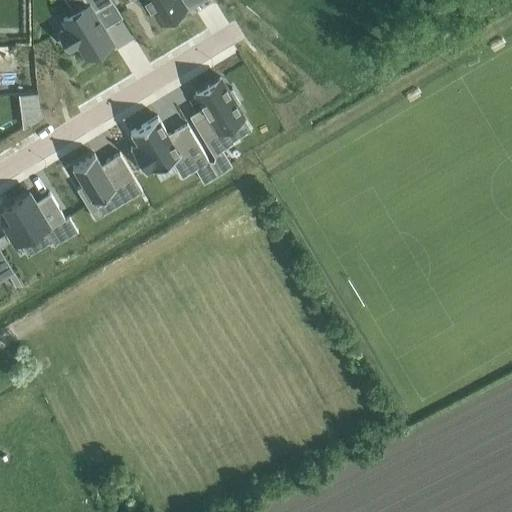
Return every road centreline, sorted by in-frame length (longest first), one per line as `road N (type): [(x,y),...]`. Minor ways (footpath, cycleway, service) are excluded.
road 1 (residential): [(216,43),(0,177)]
road 2 (track): [(0,335),(188,227)]
